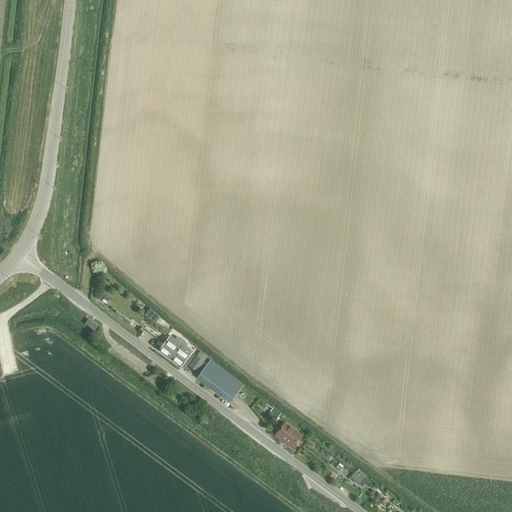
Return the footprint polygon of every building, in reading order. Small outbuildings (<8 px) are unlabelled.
[(85,325),(94,332),(98,327),(88,320),(85,325)] [(162,349),(160,351),(182,367),(192,353),(186,348),(188,345),(177,337),(175,340),(171,337),(164,345),(162,349)] [(100,338),(97,343),(107,351),(110,346),(100,338)] [(158,341),(155,344),(157,346),(162,349),(164,345),(160,342),(158,341)] [(191,365),(189,367),(197,372),(204,362),(208,358),(200,352),(197,357),(191,365)] [(198,379),(231,404),(243,386),(210,361),(198,379)] [(275,436),(293,450),(302,438),(284,424),(275,436)] [(356,472),(351,478),(357,483),(362,477),(356,472)]
